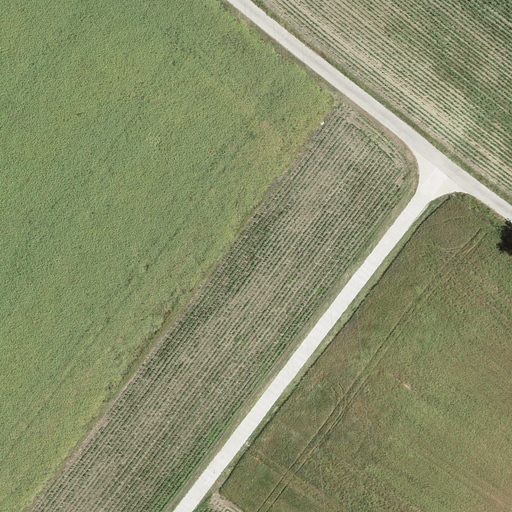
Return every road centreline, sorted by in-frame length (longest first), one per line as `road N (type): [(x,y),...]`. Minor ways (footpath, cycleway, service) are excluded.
road 1 (track): [(187,511),(446,173)]
road 2 (track): [(224,0),(511,223)]
